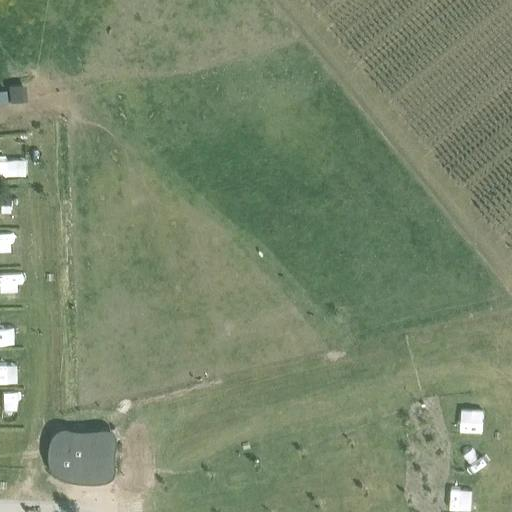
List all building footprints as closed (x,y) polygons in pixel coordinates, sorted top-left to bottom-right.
[(1,174),(30,173),(29,152),(0,154),(1,174)] [(0,230),(0,240),(15,241),(15,230),(0,230)] [(0,291),(18,292),(19,272),(0,271),(0,291)] [(0,324),(1,336),(20,336),(20,324),(0,324)] [(48,445),(48,447),(48,448),(48,449),(49,451),(49,453),(50,454),(50,455),(51,457),(52,458),(53,459),(54,460),(55,461),(56,462),(57,463),(58,463),(59,464),(62,465),(65,466),(67,466),(68,467),(70,467),(72,467),(73,468),(75,468),(77,468),(78,468),(79,468),(82,468),(83,468),(85,468),(86,468),(88,468),(90,468),(91,468),(92,468),(94,468),(95,468),(96,468),(97,468),(98,467),(100,467),(101,467),(102,466),(103,466),(103,465),(104,465),(105,465),(105,464),(106,463),(106,462),(107,461),(107,460),(107,459),(107,458),(107,457),(107,456),(107,455),(107,454),(107,453),(107,452),(107,451),(106,450),(106,449),(106,448),(106,447),(106,446),(106,445),(107,442),(107,438),(108,434),(108,433),(108,432),(108,431),(108,430),(108,429),(108,428),(108,427),(108,426),(107,426),(107,425),(106,425),(105,424),(104,424),(103,424),(102,424),(101,424),(100,424),(99,424),(98,424),(97,424),(96,424),(94,425),(93,425),(92,425),(90,425),(89,425),(87,425),(85,425),(84,425),(82,425),(81,426),(80,426),(78,426),(74,425),(71,425),(70,425),(68,425),(67,425),(66,425),(65,424),(64,424),(63,424),(62,423),(61,423),(60,423),(59,423),(58,423),(57,424),(56,424),(55,425),(54,426),(54,427),(53,427),(53,428),(52,428),(52,429),(52,430),(51,431),(51,432),(50,433),(50,434),(50,435),(50,436),(49,438),(49,439),(49,440),(49,441),(48,443),(48,444),(48,445)] [(0,498),(0,511),(13,511),(13,498),(0,498)]
